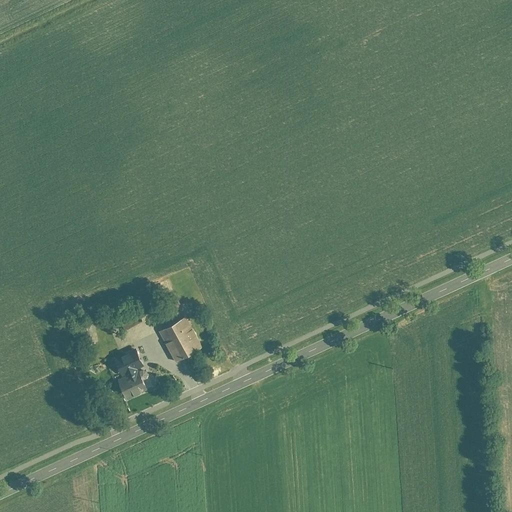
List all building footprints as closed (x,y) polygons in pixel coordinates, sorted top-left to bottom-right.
[(160,299),(164,314),(179,309),(174,295),(160,299)] [(118,320),(124,332),(143,323),(136,311),(118,320)] [(183,320),(157,334),(172,363),(198,349),(183,320)] [(79,348),(94,346),(90,324),(75,326),(79,348)] [(122,376),(125,374),(127,378),(116,384),(124,401),(148,390),(140,372),(136,374),(134,370),(152,361),(143,343),(113,358),(122,376)]
